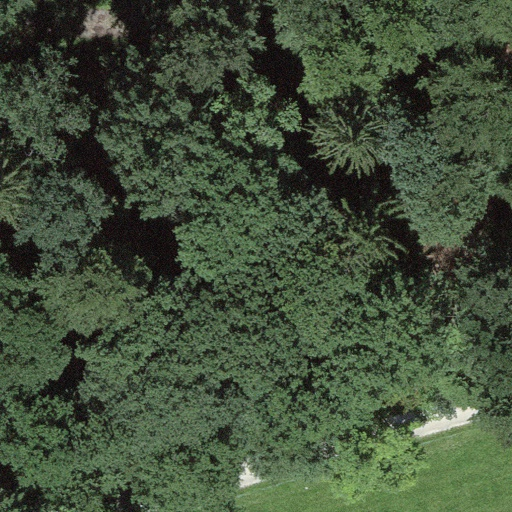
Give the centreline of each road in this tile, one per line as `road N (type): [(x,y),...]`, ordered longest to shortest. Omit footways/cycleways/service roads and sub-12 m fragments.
road 1 (track): [(511,94),(9,87),(22,0)]
road 2 (track): [(106,511),(511,400)]
